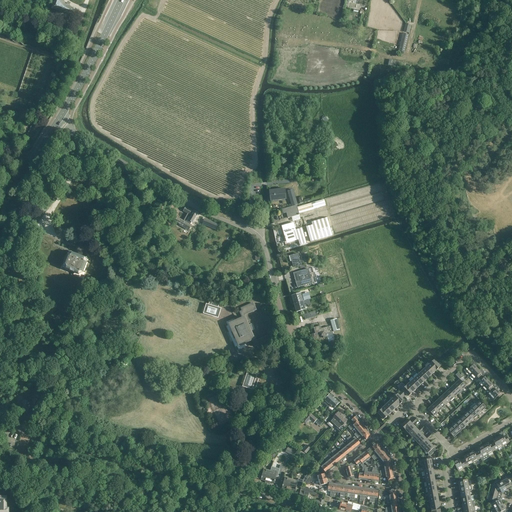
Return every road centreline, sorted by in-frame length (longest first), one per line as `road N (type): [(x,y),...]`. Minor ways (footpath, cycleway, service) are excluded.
road 1 (tertiary): [(332,511),(0,423)]
road 2 (unclassified): [(275,289),(254,233),(155,186),(65,123)]
road 3 (residential): [(378,435),(301,361),(275,289)]
road 4 (residential): [(412,407),(467,355),(511,398)]
road 5 (primary): [(0,242),(32,160),(58,119)]
road 6 (primary): [(58,119),(121,0)]
